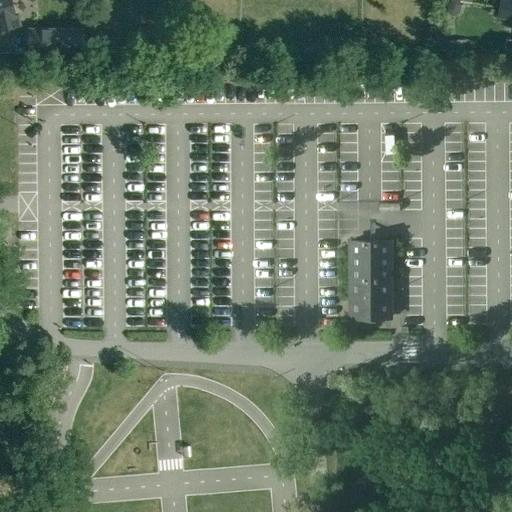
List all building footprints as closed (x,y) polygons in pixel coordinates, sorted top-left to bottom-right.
[(11,0),(0,0),(0,29),(17,26),(14,15),(14,14),(11,0)] [(462,1),(458,0),(447,0),(446,12),(460,14),(462,1)] [(511,0),(500,0),(500,7),(511,9),(511,0)] [(511,9),(500,7),(498,17),(511,19),(511,9)] [(30,29),(30,50),(86,50),(81,29),(30,29)] [(511,39),(505,38),(503,49),(511,48),(511,39)] [(393,319),(393,266),(393,239),(384,239),(357,240),(348,240),(348,319),(393,319)]
